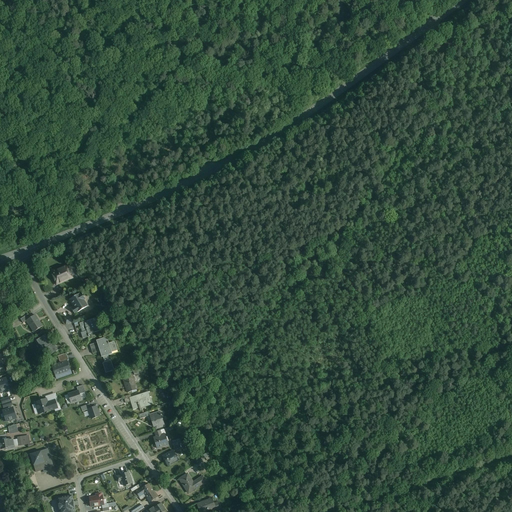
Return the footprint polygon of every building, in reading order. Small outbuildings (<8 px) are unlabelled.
[(60,282),(71,277),(68,270),(69,269),(69,268),(68,265),(66,265),(55,270),(54,269),(51,271),(50,272),(56,284),(58,282),(59,284),(61,283),(60,282)] [(78,312),(88,306),(84,300),(85,299),(81,292),(70,299),(74,307),(72,309),(75,313),(77,312),(78,312)] [(27,320),(31,317),(28,314),(21,319),(23,323),(27,320)] [(34,331),(43,326),(35,315),(27,320),(34,331)] [(73,322),(71,315),(64,318),(66,324),(73,322)] [(100,331),(96,318),(87,321),(88,325),(85,326),(84,325),(82,326),(83,332),(81,333),(83,339),(90,336),(90,334),(100,331)] [(46,334),(37,340),(43,350),(46,349),(48,352),(51,350),(53,353),(58,350),(54,343),(51,345),(47,339),(48,339),(46,334)] [(97,342),(90,344),(93,354),(100,351),(102,357),(103,357),(105,362),(103,362),(103,364),(104,365),(104,366),(105,367),(104,368),(105,369),(105,371),(106,371),(106,372),(106,373),(114,370),(111,360),(110,360),(108,355),(112,354),(112,352),(118,350),(115,341),(109,343),(107,337),(97,340),(97,342)] [(52,365),(56,376),(71,371),(68,359),(52,365)] [(128,393),(138,389),(132,374),(123,378),(125,384),(127,383),(128,388),(126,389),(128,393)] [(0,391),(9,389),(6,381),(3,382),(2,379),(0,379),(0,391)] [(83,385),(77,387),(78,391),(79,394),(85,392),(83,385)] [(79,394),(78,391),(69,394),(72,403),(81,400),(79,394)] [(151,397),(149,392),(132,398),(131,395),(124,397),(126,403),(131,401),(133,410),(141,408),(140,406),(148,404),(147,398),(151,397)] [(4,407),(12,405),(10,397),(1,400),(4,407)] [(45,402),(48,413),(58,409),(55,399),(45,402)] [(38,416),(48,413),(45,402),(44,400),(34,403),(38,416)] [(91,408),(89,409),(92,418),(99,416),(99,414),(100,413),(98,412),(96,406),(91,408)] [(4,414),(6,422),(17,418),(14,411),(11,412),(10,409),(4,411),(5,414),(4,414)] [(158,428),(165,425),(160,412),(150,415),(154,426),(157,425),(158,428)] [(9,433),(18,432),(17,424),(9,427),(9,433)] [(161,447),(169,444),(165,434),(162,435),(157,437),(154,437),(157,447),(160,445),(161,447)] [(18,440),(19,446),(28,444),(27,435),(18,437),(18,440)] [(13,438),(0,440),(0,443),(1,450),(14,448),(14,447),(13,441),(13,438)] [(48,449),(30,454),(36,472),(54,466),(48,449)] [(163,456),(168,465),(179,460),(174,451),(163,456)] [(132,483),(129,472),(117,476),(120,487),(132,483)] [(191,491),(207,481),(203,476),(193,482),(187,474),(179,479),(184,487),(187,485),(191,491)] [(146,496),(153,491),(148,483),(141,488),(142,489),(144,493),(146,496)] [(158,496),(154,491),(153,491),(146,496),(145,497),(149,502),(158,496)] [(89,497),(91,507),(102,505),(104,504),(103,495),(102,495),(101,493),(96,494),(97,496),(89,497)] [(75,511),(72,495),(59,497),(62,511),(75,511)] [(212,498),(197,504),(199,511),(200,511),(208,509),(209,511),(221,508),(219,502),(214,503),(212,498)] [(163,511),(166,511),(161,503),(154,507),(157,511),(163,511)]
